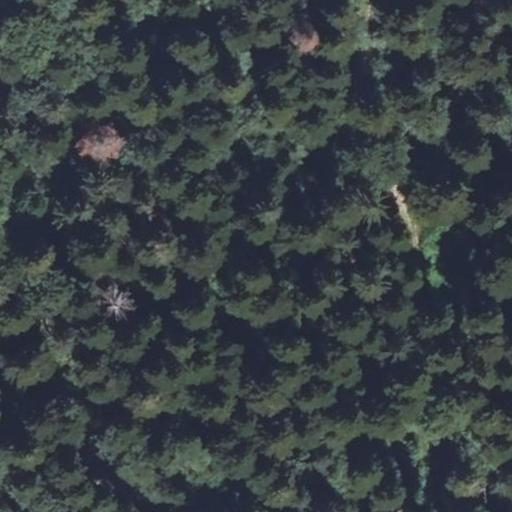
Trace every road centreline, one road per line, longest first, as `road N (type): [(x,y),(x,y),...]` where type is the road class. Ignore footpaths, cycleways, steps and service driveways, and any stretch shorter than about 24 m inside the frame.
road 1 (track): [(441,511),(408,363),(408,222),(355,66),(367,0)]
road 2 (track): [(38,0),(0,142)]
